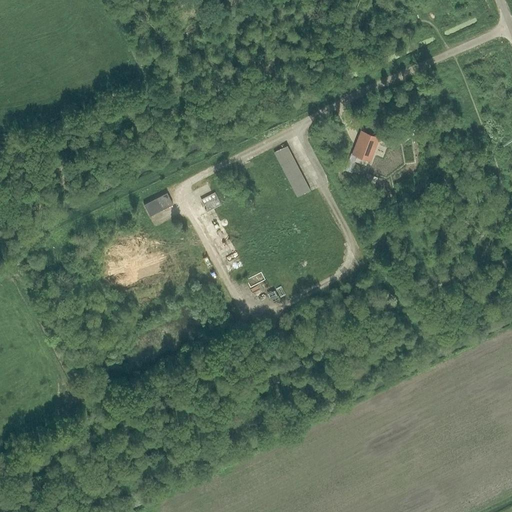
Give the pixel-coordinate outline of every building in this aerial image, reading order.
[(379,138),(364,132),(355,155),(371,161),(379,138)] [(287,145),(274,152),(298,197),(311,190),(287,145)] [(367,173),(365,179),(372,182),(374,176),(367,173)] [(201,200),(207,212),(213,208),(221,204),(215,192),(212,194),(201,200)] [(144,205),(150,216),(173,204),(167,193),(144,205)] [(187,249),(197,244),(195,239),(185,245),(187,249)]
